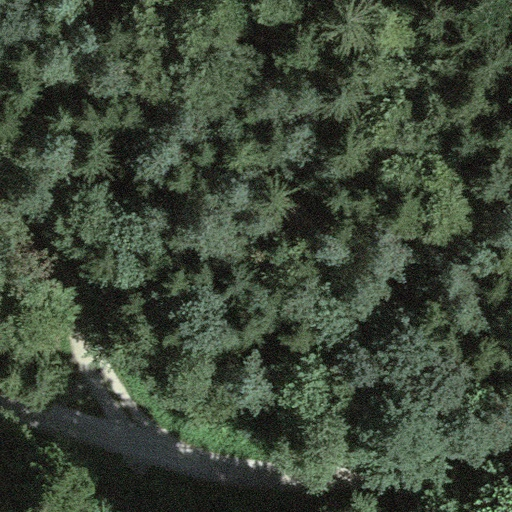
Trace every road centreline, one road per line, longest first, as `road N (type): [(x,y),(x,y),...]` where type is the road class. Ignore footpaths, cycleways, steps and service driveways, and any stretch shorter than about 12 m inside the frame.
road 1 (track): [(511,445),(281,476),(130,432),(0,407)]
road 2 (track): [(130,432),(0,217)]
